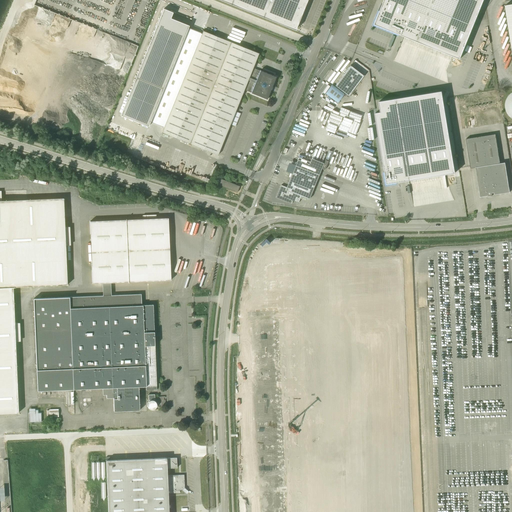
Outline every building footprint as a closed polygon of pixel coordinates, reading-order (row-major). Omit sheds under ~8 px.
[(220,0),(295,30),(307,0),(220,0)] [(379,12),(375,24),(398,34),(400,34),(460,59),(483,0),(384,0),(383,4),(379,12)] [(164,9),(120,115),(148,127),(150,122),(188,28),(189,26),(171,18),(173,13),(164,9)] [(241,114),(235,111),(244,90),(251,93),(267,100),(276,77),(260,71),(253,68),(259,54),(203,32),(162,132),(218,155),(230,124),(235,126),(241,114)] [(363,76),(350,66),(335,86),(348,96),(363,76)] [(325,94),(338,103),(344,94),(332,85),(325,94)] [(443,89),(377,101),(391,185),(454,173),(444,98),(443,89)] [(471,168),(476,168),(480,197),(485,196),(485,195),(492,196),(492,193),(500,194),(510,192),(509,190),(505,163),(500,163),(496,134),(466,139),(470,166),(471,168)] [(329,160),(328,160),(332,152),(329,151),(325,160),(321,169),(324,170),(329,160)] [(286,187),(281,185),(276,197),(290,203),(292,200),(298,203),(301,196),(309,199),(319,175),(295,165),(286,187)] [(216,184),(237,192),(240,186),(218,178),(216,184)] [(0,413),(19,413),(13,287),(67,285),(63,198),(1,201),(1,191),(0,190),(0,413)] [(90,221),(93,283),(171,280),(168,218),(90,221)] [(86,391),(86,389),(102,388),(103,391),(103,395),(106,394),(107,398),(113,398),(114,411),(140,410),(139,387),(146,386),(146,390),(157,390),(153,305),(135,306),(135,295),(77,297),(34,299),(38,391),(81,389),(82,391),(86,391)] [(289,296),(265,297),(266,314),(290,313),(289,296)] [(348,305),(348,322),(362,322),(362,305),(348,305)] [(154,400),(153,400),(152,400),(151,400),(150,401),(149,401),(148,402),(148,403),(148,404),(147,405),(148,406),(148,407),(149,408),(150,409),(151,409),(152,409),(153,409),(154,409),(155,408),(156,408),(156,407),(157,406),(157,405),(157,404),(156,403),(156,402),(155,402),(155,401),(154,400)] [(29,422),(41,422),(41,413),(38,413),(38,410),(35,410),(35,409),(29,409),(29,422)] [(108,511),(168,511),(168,491),(169,491),(169,493),(180,493),(180,490),(183,490),(185,492),(186,490),(185,488),(184,475),(167,476),(167,468),(177,468),(176,458),(156,458),(156,451),(155,451),(155,448),(142,449),(142,451),(131,452),(131,459),(106,461),(108,511)]
